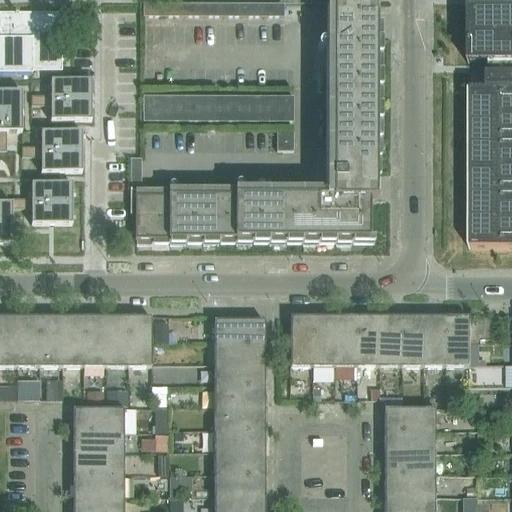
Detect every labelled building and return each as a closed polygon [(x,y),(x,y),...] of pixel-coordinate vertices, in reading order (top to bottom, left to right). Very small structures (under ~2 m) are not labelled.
[(153,19),(153,6),(143,6),(143,19),(153,19)] [(153,6),(153,19),(163,19),(163,6),(153,6)] [(173,6),(163,6),(163,19),(173,19),(173,6)] [(183,6),(173,6),(173,19),(183,19),(183,6)] [(193,6),(183,6),(183,19),(193,19),(193,6)] [(203,6),(193,6),(193,19),(203,19),(203,6)] [(213,6),(203,6),(203,19),(213,19),(213,6)] [(223,7),(213,6),(213,19),(223,19),(223,7)] [(233,6),(223,7),(223,19),(233,19),(233,6)] [(243,7),(233,6),(233,19),(243,19),(243,7)] [(253,7),(243,7),(243,19),(253,19),(253,7)] [(263,7),(253,7),(253,19),(263,19),(263,7)] [(273,7),(263,7),(263,19),(273,19),(273,7)] [(273,7),(273,19),(283,19),(283,7),(273,7)] [(134,218),(134,243),(136,243),(136,248),(151,248),(151,243),(152,243),(152,248),(167,248),(167,243),(169,243),(169,248),(184,248),(184,243),(186,243),(186,248),(201,248),(201,243),(202,243),(202,248),(217,248),(217,243),(219,243),(219,248),(234,248),(234,243),(235,243),(235,248),(251,248),(251,243),(252,243),(252,248),(267,248),(267,243),(269,243),(269,248),(284,248),(284,243),(285,243),(285,248),(300,248),(300,243),(302,243),(302,248),(317,248),(317,243),(318,243),(318,248),(334,248),(334,243),(335,243),(335,248),(350,248),(350,243),(352,243),(352,248),(373,248),(373,242),(368,242),(369,204),(375,204),(375,182),(375,177),(380,177),(380,162),(375,162),(375,160),(380,160),(380,145),(375,145),(375,144),(380,144),(380,128),(375,128),(375,127),(380,127),(380,112),(375,112),(375,110),(380,110),(380,95),(375,95),(375,94),(380,94),(380,79),(375,79),(375,77),(380,77),(380,62),(375,62),(375,61),(380,61),(380,46),(375,46),(375,44),(380,44),(380,29),(375,29),(375,25),(375,11),(332,11),(332,25),(332,42),(332,200),(134,200),(134,218)] [(0,74),(32,75),(32,73),(60,73),(61,73),(61,32),(61,24),(61,16),(17,16),(17,13),(14,13),(14,16),(1,16),(0,15),(0,74)] [(61,16),(61,24),(72,24),(72,16),(61,16)] [(511,17),(496,18),(496,67),(511,67),(511,17)] [(468,18),(468,67),(496,67),(496,18),(468,18)] [(61,24),(61,32),(72,33),(72,24),(61,24)] [(511,79),(487,80),(487,93),(511,92),(511,79)] [(51,99),(51,104),(92,104),(92,83),(51,83),(51,99)] [(475,93),(475,120),(511,120),(511,92),(487,93),(475,93)] [(0,94),(0,135),(5,135),(21,135),(21,94),(0,94)] [(32,99),(32,108),(41,109),(41,99),(32,99)] [(41,99),(41,109),(51,108),(51,104),(51,99),(41,99)] [(142,111),(153,111),(153,99),(142,99),(142,111)] [(153,111),(163,111),(163,99),(153,99),(153,111)] [(163,111),(173,111),(173,99),(163,99),(163,111)] [(173,111),(183,111),(183,99),(173,99),(173,111)] [(183,111),(193,111),(193,99),(183,99),(183,111)] [(193,111),(203,111),(203,99),(193,99),(193,111)] [(203,111),(213,111),(213,99),(203,99),(203,111)] [(213,111),(223,111),(223,99),(213,99),(213,111)] [(223,111),(233,112),(233,99),(223,99),(223,111)] [(233,112),(243,112),(243,99),(233,99),(233,112)] [(243,112),(253,112),(253,99),(243,99),(243,112)] [(253,112),(263,112),(263,99),(253,99),(253,112)] [(263,112),(273,112),(273,99),(263,99),(263,112)] [(273,112),(282,112),(283,99),(273,99),(273,112)] [(283,99),(282,112),(293,112),(293,99),(283,99)] [(51,108),(51,124),(92,124),(92,104),(51,104),(51,108)] [(153,124),(153,111),(142,111),(142,124),(153,124)] [(163,111),(153,111),(153,124),(163,124),(163,111)] [(173,111),(163,111),(163,124),(173,124),(173,111)] [(183,111),(173,111),(173,124),(183,124),(183,111)] [(193,111),(183,111),(183,124),(193,124),(193,111)] [(203,111),(193,111),(193,124),(203,124),(203,111)] [(213,111),(203,111),(203,124),(213,124),(213,111)] [(223,111),(213,111),(213,124),(223,124),(223,111)] [(233,112),(223,111),(223,124),(233,124),(233,112)] [(243,112),(233,112),(233,124),(243,124),(243,112)] [(253,112),(243,112),(243,124),(253,124),(253,112)] [(263,112),(253,112),(253,124),(263,124),(263,112)] [(273,112),(263,112),(263,124),(273,124),(273,112)] [(282,112),(273,112),(273,124),(282,124),(282,112)] [(293,112),(282,112),(282,124),(293,124),(293,112)] [(511,120),(475,120),(475,146),(511,146),(511,120)] [(276,144),(293,144),(293,134),(276,133),(276,144)] [(40,151),(40,155),(81,155),(81,135),(40,135),(40,151)] [(293,154),(293,144),(276,144),(276,154),(293,154)] [(511,146),(475,146),(475,172),(511,172),(511,146)] [(21,151),(21,160),(30,160),(30,151),(21,151)] [(30,151),(30,160),(40,160),(40,155),(40,151),(30,151)] [(40,165),(40,176),(81,176),(81,155),(40,155),(40,160),(40,165)] [(130,174),(140,174),(140,162),(130,162),(130,174)] [(511,172),(475,172),(475,198),(511,198),(511,172)] [(140,174),(130,174),(130,187),(140,187),(140,174)] [(31,202),(31,207),(71,207),(71,187),(31,187),(31,202)] [(511,198),(475,198),(475,224),(511,224),(511,198)] [(11,206),(11,212),(21,212),(21,202),(11,202),(11,206)] [(21,202),(21,212),(31,212),(31,207),(31,202),(21,202)] [(0,246),(11,247),(11,212),(11,206),(0,205),(0,246)] [(31,212),(31,227),(71,227),(71,207),(31,207),(31,212)] [(511,224),(475,224),(475,252),(511,251),(511,224)] [(0,370),(17,371),(17,320),(0,320),(0,370)] [(39,371),(39,320),(17,320),(17,371),(39,371)] [(61,320),(39,320),(39,371),(61,371),(61,320)] [(83,320),(61,320),(61,371),(83,371),(83,320)] [(83,371),(105,371),(105,320),(83,320),(83,371)] [(105,371),(127,371),(127,320),(105,320),(105,371)] [(150,371),(150,321),(127,320),(127,371),(150,371)] [(290,320),(290,321),(290,371),(313,371),(313,320),(290,320)] [(335,320),(313,320),(313,371),(335,371),(335,320)] [(357,321),(335,320),(335,371),(357,371),(357,321)] [(379,321),(357,321),(357,371),(379,371),(379,321)] [(401,321),(379,321),(379,371),(401,371),(401,321)] [(423,371),(423,321),(401,321),(401,371),(423,371)] [(445,321),(423,321),(423,371),(445,371),(445,321)] [(468,321),(467,321),(445,321),(445,371),(468,371),(468,365),(468,346),(468,321)] [(264,346),(264,325),(264,323),(213,323),(213,346),(264,346)] [(154,327),(154,347),(167,347),(167,335),(167,327),(154,327)] [(264,346),(213,346),(213,368),(264,368),(264,346)] [(478,346),(468,346),(468,365),(478,365),(478,346)] [(264,368),(213,368),(213,390),(264,390),(264,368)] [(17,389),(17,403),(39,403),(39,384),(17,384),(17,389)] [(0,403),(17,403),(17,389),(0,388),(0,403)] [(264,390),(213,390),(213,413),(264,413),(264,390)] [(61,391),(46,391),(46,403),(61,403),(61,391)] [(126,394),(107,394),(107,409),(126,409),(126,394)] [(468,412),(468,395),(445,395),(445,412),(468,412)] [(165,409),(165,396),(153,396),(153,409),(165,409)] [(103,399),(87,399),(87,411),(103,411),(103,399)] [(379,401),(379,404),(384,404),(383,412),(401,412),(401,401),(379,401)] [(433,403),(425,403),(425,412),(433,412),(433,403)] [(72,412),(72,435),(123,435),(123,412),(72,412)] [(383,412),(383,435),(434,435),(434,412),(401,412),(383,412)] [(264,413),(213,413),(213,435),(264,435),(264,413)] [(157,429),(157,435),(167,435),(167,414),(157,414),(157,429)] [(72,435),(72,457),(123,457),(123,435),(72,435)] [(264,435),(213,435),(213,457),(264,457),(264,435)] [(383,435),(384,457),(434,457),(434,435),(383,435)] [(155,442),(154,454),(166,454),(166,439),(155,438),(155,442)] [(72,457),(72,479),(123,479),(123,457),(72,457)] [(264,457),(213,457),(213,479),(264,479),(264,457)] [(384,457),(384,479),(434,479),(434,457),(384,457)] [(167,468),(158,469),(158,478),(168,478),(167,468)] [(471,471),(468,474),(468,479),(476,479),(476,471),(471,471)] [(72,479),(72,501),(123,501),(123,479),(72,479)] [(169,479),(169,501),(179,501),(179,494),(179,479),(169,479)] [(264,479),(213,479),(213,501),(264,501),(264,479)] [(384,479),(384,501),(434,501),(434,479),(384,479)] [(466,491),(466,501),(475,501),(475,491),(466,491)] [(72,501),(72,511),(122,511),(123,501),(72,501)] [(263,511),(264,501),(213,501),(213,511),(263,511)] [(384,501),(383,511),(433,511),(434,501),(384,501)] [(477,510),(477,502),(463,502),(463,510),(477,510)]
